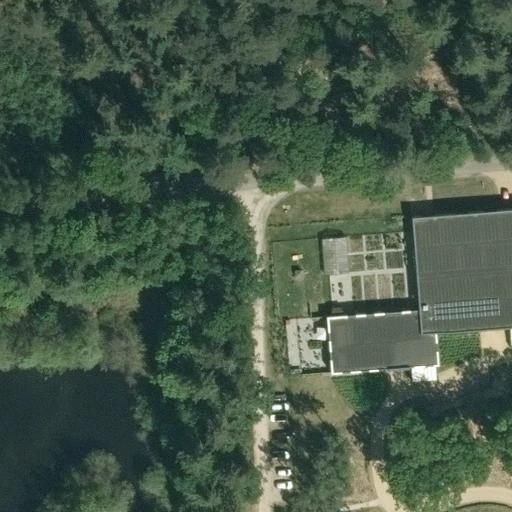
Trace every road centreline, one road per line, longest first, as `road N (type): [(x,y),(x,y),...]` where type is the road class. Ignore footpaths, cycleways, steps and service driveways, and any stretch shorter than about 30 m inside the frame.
road 1 (unclassified): [(0,200),(511,160)]
road 2 (track): [(269,511),(258,177)]
road 3 (residential): [(395,511),(378,479),(376,438),(388,404),(412,388),(511,356)]
